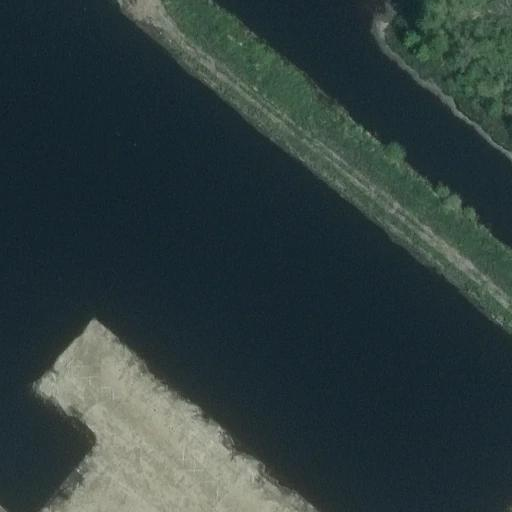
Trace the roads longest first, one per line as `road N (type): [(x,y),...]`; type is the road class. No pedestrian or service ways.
road 1 (track): [(511,303),(149,0)]
road 2 (track): [(89,0),(0,102)]
